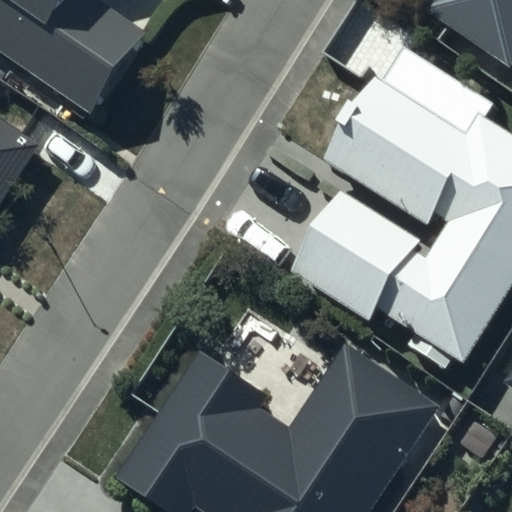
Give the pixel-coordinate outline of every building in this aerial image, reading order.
[(0,0),(0,46),(107,113),(152,40),(89,1),(88,0),(0,0)] [(511,0),(446,0),(436,16),(511,64),(511,0)] [(482,143),(386,82),(333,164),(454,242),(439,266),(426,258),(432,248),(357,200),(307,278),(382,326),(390,313),(475,367),(511,309),(511,132),(496,123),(482,143)] [(0,220),(46,146),(0,117),(0,220)] [(380,511),(444,415),(356,357),(305,436),(275,416),(281,408),(208,360),(132,477),(184,511),(380,511)]
